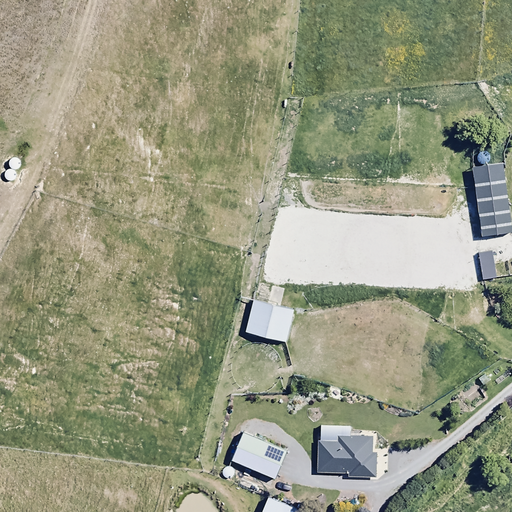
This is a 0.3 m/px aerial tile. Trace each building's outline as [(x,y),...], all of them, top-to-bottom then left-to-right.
[(495,196),(481,198),(485,224),(499,222),(495,196)] [(271,276),(262,274),(257,295),(266,297),(271,276)] [(286,343),(294,310),(253,301),(245,333),(286,343)] [(349,474),(349,478),(377,478),(377,453),(372,453),(372,438),(337,438),(337,442),(318,442),(318,474),(349,474)] [(302,511),(267,499),(262,511),(302,511)]
